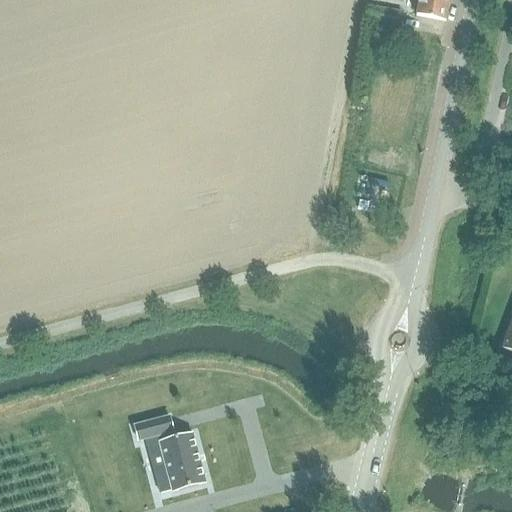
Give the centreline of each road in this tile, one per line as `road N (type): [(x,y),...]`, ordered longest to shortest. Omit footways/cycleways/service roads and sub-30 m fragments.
road 1 (residential): [(0,345),(320,259),(413,273)]
road 2 (tertiary): [(413,273),(470,0)]
road 3 (tertiary): [(363,511),(413,273)]
